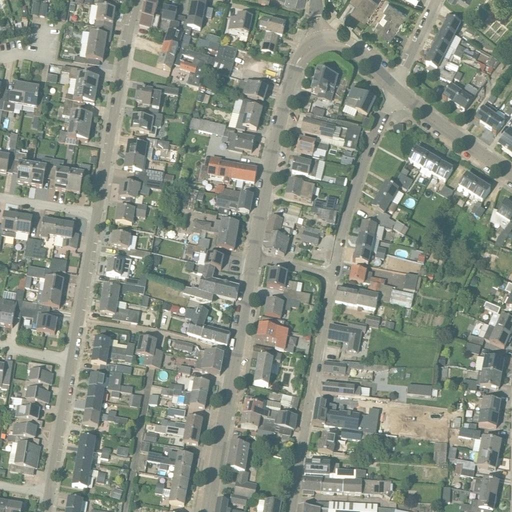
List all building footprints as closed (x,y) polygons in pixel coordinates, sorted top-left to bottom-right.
[(155,17),(158,3),(148,0),(146,0),(142,17),(139,26),(151,30),(157,31),(160,19),(155,17)] [(351,13),(364,22),(367,18),(369,16),(368,16),(377,3),(372,0),(349,0),(349,1),(356,6),(351,13)] [(189,38),(190,32),(191,29),(200,32),(203,19),(211,20),(213,11),(205,10),(206,3),(193,1),(190,16),(189,22),(185,22),(186,20),(176,18),(174,25),(171,24),(169,34),(189,38)] [(32,16),(39,17),(41,5),(34,4),(32,16)] [(383,12),(384,13),(373,29),(388,40),(388,41),(397,28),(394,26),(397,21),(400,23),(406,14),(405,15),(388,4),(383,12)] [(39,17),(46,18),(48,6),(41,5),(39,17)] [(112,31),(115,11),(99,8),(95,28),(112,31)] [(164,33),(169,34),(171,24),(174,25),(176,18),(177,12),(164,9),(162,22),(160,29),(164,29),(164,33)] [(247,40),(252,20),(238,16),(237,20),(231,19),(229,31),(230,31),(229,35),(247,40)] [(262,51),(264,51),(273,54),(276,43),(278,37),(282,38),(285,25),(262,19),(260,27),(267,29),(264,41),(262,51)] [(443,28),(456,34),(460,25),(448,19),(443,28)] [(112,31),(95,28),(94,35),(90,34),(88,47),(105,50),(106,43),(110,44),(112,31)] [(449,48),(456,34),(443,28),(439,38),(437,42),(449,48)] [(468,28),(465,33),(472,37),(475,32),(468,28)] [(168,36),(165,45),(178,49),(189,52),(190,48),(188,48),(191,39),(189,38),(169,34),(168,35),(168,36)] [(449,48),(437,42),(435,46),(434,46),(431,54),(443,60),(449,48)] [(218,53),(220,46),(211,43),(209,51),(218,53)] [(229,78),(233,65),(216,60),(189,52),(178,49),(165,45),(161,56),(174,61),(174,60),(205,70),(229,78)] [(237,51),(220,46),(218,53),(216,60),(233,65),(237,51)] [(103,63),(105,50),(88,47),(86,60),(75,58),(74,64),(88,66),(89,61),(103,63)] [(456,52),(463,55),(465,51),(458,47),(456,52)] [(472,54),(465,51),(463,55),(470,59),(472,54)] [(463,55),(456,52),(454,57),(460,60),(463,55)] [(443,60),(431,54),(425,65),(437,71),(443,60)] [(199,89),(205,70),(174,60),(174,61),(161,56),(157,68),(171,73),(173,66),(180,68),(179,71),(190,74),(186,85),(199,89)] [(490,59),(486,67),(492,70),(496,61),(490,59)] [(63,68),(62,74),(70,75),(69,80),(77,82),(76,89),(99,93),(96,93),(98,80),(87,78),(87,77),(77,76),(78,71),(63,68)] [(317,72),(311,93),(319,95),(317,99),(330,103),(337,78),(317,72)] [(462,76),(457,74),(454,80),(459,83),(462,76)] [(263,103),(267,90),(240,82),(236,94),(248,98),(263,103)] [(4,104),(3,112),(9,113),(14,114),(15,106),(23,107),(26,87),(25,87),(25,86),(24,86),(24,87),(13,85),(12,96),(11,96),(9,104),(4,104)] [(468,86),(464,91),(461,94),(453,106),(464,113),(478,93),(468,86)] [(26,87),(23,107),(37,110),(38,101),(37,101),(39,90),(26,87)] [(153,87),(152,93),(145,91),(143,90),(143,91),(138,90),(136,103),(143,104),(143,107),(150,108),(149,114),(149,115),(158,116),(159,112),(162,96),(178,98),(179,91),(153,87)] [(443,98),(453,106),(461,94),(450,87),(443,98)] [(66,96),(64,107),(82,110),(83,104),(94,106),(96,93),(99,94),(99,93),(76,89),(75,97),(66,96)] [(370,118),(373,111),(371,110),(375,100),(352,89),(348,99),(349,99),(345,107),(370,118)] [(492,106),(496,100),(492,97),(488,103),(492,106)] [(243,101),(239,116),(259,122),(262,111),(251,108),(252,104),(243,101)] [(497,112),(490,107),(486,105),(475,120),(486,128),(494,116),(497,112)] [(82,110),(64,107),(63,118),(71,119),(70,127),(90,130),(92,117),(81,115),(82,110)] [(161,128),(161,127),(163,117),(158,116),(149,115),(148,120),(133,118),(131,132),(152,135),(153,130),(158,130),(161,128)] [(246,129),(256,132),(259,122),(239,116),(236,130),(235,130),(244,133),(246,129)] [(361,130),(306,116),(305,122),(304,122),(301,134),(317,138),(316,143),(343,150),(355,153),(361,130)] [(494,116),(486,128),(497,135),(504,124),(494,116)] [(199,132),(201,122),(193,120),(191,120),(190,125),(189,130),(199,132)] [(227,128),(214,125),(201,122),(199,132),(224,138),(225,134),(230,135),(228,144),(230,145),(228,152),(242,155),(243,152),(252,154),(254,141),(234,137),(234,136),(235,130),(227,128)] [(77,141),(88,143),(90,130),(70,127),(68,135),(60,133),(58,144),(65,145),(66,140),(76,142),(77,141)] [(497,147),(511,158),(511,133),(509,131),(497,147)] [(9,150),(11,150),(15,151),(17,137),(11,136),(9,150)] [(328,148),(300,141),(297,153),(313,157),(314,150),(327,153),(328,148)] [(157,150),(168,152),(170,144),(158,142),(157,150)] [(127,157),(144,160),(146,146),(138,145),(138,146),(129,144),(127,157)] [(421,169),(428,157),(416,149),(408,161),(421,169)] [(14,165),(15,162),(16,155),(17,151),(15,151),(11,150),(9,158),(0,156),(0,173),(7,175),(9,164),(14,165)] [(29,189),(33,166),(25,165),(27,157),(16,155),(15,162),(20,163),(18,173),(19,173),(17,184),(29,187),(29,189)] [(127,157),(124,171),(133,172),(133,173),(142,174),(144,160),(127,157)] [(427,173),(433,176),(440,164),(428,157),(421,169),(419,173),(425,176),(427,173)] [(30,187),(43,189),(44,180),(50,181),(53,161),(43,159),(41,168),(33,166),(29,189),(30,189),(30,187)] [(208,180),(209,177),(224,180),(223,184),(230,185),(230,181),(236,182),(239,168),(220,164),(221,161),(211,160),(210,168),(203,167),(201,179),(208,180)] [(56,182),(54,191),(67,193),(66,195),(67,195),(71,173),(63,172),(64,163),(53,161),(50,181),(56,182)] [(293,168),(292,174),(315,180),(316,174),(315,173),(317,167),(295,161),(294,163),(293,163),(292,168),(293,168)] [(433,176),(440,180),(445,183),(452,171),(440,164),(433,176)] [(89,175),(91,168),(80,166),(78,174),(71,173),(67,195),(67,193),(80,195),(82,184),(83,184),(84,174),(89,175)] [(236,182),(254,185),(257,171),(239,168),(236,182)] [(147,181),(163,184),(164,176),(148,173),(147,181)] [(413,183),(401,175),(395,185),(407,192),(413,183)] [(474,181),(466,175),(458,187),(470,195),(478,184),(474,181)] [(162,192),(163,184),(147,181),(145,190),(162,192)] [(290,183),(286,198),(311,204),(315,189),(290,183)] [(391,204),(395,197),(398,191),(386,184),(381,192),(382,192),(379,197),(391,204)] [(478,184),(470,195),(482,203),(490,192),(482,186),(482,187),(478,184)] [(135,205),(142,207),(144,195),(139,195),(140,188),(122,185),(120,199),(126,200),(125,204),(135,206),(135,205)] [(215,196),(218,197),(223,198),(225,188),(217,186),(215,196)] [(439,195),(443,198),(448,190),(443,187),(439,195)] [(448,190),(443,198),(448,201),(453,193),(448,190)] [(240,202),(223,198),(218,197),(215,207),(249,214),(252,198),(242,196),(240,202)] [(401,234),(402,232),(405,227),(397,223),(395,225),(389,221),(391,218),(384,215),(387,210),(394,214),(398,208),(391,204),(379,197),(377,201),(376,201),(372,209),(377,212),(374,219),(393,230),(401,234)] [(319,211),(334,214),(337,200),(327,198),(326,205),(314,202),(313,210),(319,211)] [(511,206),(505,202),(498,212),(494,211),(490,223),(500,226),(504,220),(510,224),(511,220),(511,206)] [(118,209),(115,223),(123,224),(122,225),(132,227),(133,218),(139,219),(140,213),(146,214),(147,208),(142,207),(135,205),(135,206),(134,211),(118,209)] [(484,212),(480,209),(476,216),(475,216),(480,219),(484,212)] [(339,215),(334,214),(319,211),(317,220),(327,222),(327,225),(334,227),(336,221),(337,221),(339,215)] [(3,232),(2,236),(2,239),(14,241),(15,234),(18,218),(16,217),(16,216),(12,215),(12,217),(4,215),(1,232),(3,232)] [(284,257),(291,231),(294,231),(295,225),(297,226),(299,219),(284,215),(282,221),(271,218),(263,249),(265,253),(284,257)] [(30,237),(32,220),(18,218),(15,234),(30,237)] [(374,219),(369,226),(362,224),(359,237),(373,240),(381,242),(384,230),(391,232),(393,230),(374,219)] [(41,237),(55,239),(58,224),(43,222),(41,237)] [(219,236),(236,239),(239,226),(222,223),(222,224),(216,223),(214,232),(209,231),(210,226),(195,223),(193,234),(200,235),(201,232),(219,236)] [(58,224),(55,239),(64,240),(62,249),(76,251),(78,240),(72,239),(74,227),(58,224)] [(317,246),(319,238),(321,232),(306,227),(302,242),(317,246)] [(508,238),(509,237),(508,236),(503,233),(494,247),(500,250),(508,238)] [(111,247),(128,250),(131,251),(129,257),(150,261),(151,254),(135,252),(137,239),(113,235),(111,247)] [(217,249),(234,252),(236,239),(219,236),(217,249)] [(359,237),(356,250),(370,253),(373,240),(359,237)] [(198,248),(206,250),(208,251),(210,242),(199,239),(198,248)] [(31,259),(34,242),(27,240),(25,258),(31,259)] [(34,242),(31,259),(39,260),(42,243),(34,242)] [(205,256),(206,250),(198,248),(188,245),(186,255),(192,257),(193,253),(205,256)] [(368,266),(370,253),(356,250),(355,257),(354,257),(352,263),(355,263),(368,266)] [(221,271),(224,259),(207,255),(204,267),(215,270),(221,271)] [(67,264),(52,261),(50,272),(65,274),(67,264)] [(109,262),(106,277),(120,279),(123,265),(109,262)] [(187,263),(185,270),(193,272),(194,265),(187,263)] [(198,273),(204,274),(199,292),(214,296),(236,302),(238,289),(212,282),(215,270),(200,266),(198,273)] [(27,278),(32,279),(44,281),(45,271),(28,268),(27,278)] [(363,285),(369,286),(370,284),(371,279),(372,274),(366,273),(352,270),(349,282),(363,285)] [(287,275),(285,274),(270,272),(267,288),(284,292),(283,299),(294,302),(300,304),(308,306),(311,296),(292,292),(293,284),(286,282),(287,275)] [(403,291),(415,293),(418,278),(407,276),(403,291)] [(44,293),(62,296),(64,282),(46,279),(44,293)] [(139,289),(139,288),(140,282),(126,280),(124,286),(139,289)] [(384,287),(370,284),(369,286),(368,296),(378,299),(377,303),(385,304),(385,303),(401,306),(404,294),(391,291),(391,289),(384,287)] [(123,292),(139,295),(140,289),(139,288),(139,289),(124,286),(123,292)] [(102,301),(117,303),(119,290),(104,288),(102,301)] [(213,297),(214,296),(199,292),(192,290),(191,291),(183,289),(182,294),(212,303),(213,297)] [(337,290),(335,303),(357,308),(359,294),(337,290)] [(0,326),(12,329),(15,312),(16,309),(21,309),(22,303),(24,293),(17,291),(15,302),(2,300),(0,314),(0,326)] [(36,312),(37,306),(41,307),(59,310),(62,296),(44,293),(39,292),(37,303),(34,303),(33,305),(22,303),(21,309),(35,312),(36,312)] [(357,308),(375,312),(377,303),(378,299),(368,296),(359,294),(357,308)] [(299,310),(300,304),(294,302),(287,300),(286,308),(299,310)] [(139,314),(129,312),(126,312),(127,305),(117,303),(102,301),(100,314),(115,317),(115,316),(118,317),(118,322),(137,326),(139,314)] [(267,302),(266,308),(265,317),(280,320),(283,305),(267,302)] [(510,337),(511,332),(511,322),(498,316),(500,310),(486,304),(484,309),(494,314),(488,327),(495,330),(510,337)] [(55,336),(57,322),(34,318),(35,312),(21,309),(20,318),(35,321),(35,324),(38,325),(36,333),(55,336)] [(201,340),(205,329),(203,328),(209,314),(195,309),(187,335),(201,340)] [(378,328),(380,320),(367,317),(365,325),(378,328)] [(257,340),(271,343),(276,344),(275,352),(292,355),(293,347),(285,346),(288,333),(287,333),(288,324),(261,319),(257,340)] [(348,331),(330,327),(328,341),(349,345),(348,353),(357,355),(361,333),(365,334),(366,327),(349,324),(348,331)] [(226,347),(227,347),(230,336),(205,329),(201,340),(226,347)] [(482,334),(480,340),(485,341),(484,342),(489,343),(504,350),(510,337),(495,330),(492,338),(482,334)] [(482,349),(484,342),(485,341),(480,340),(469,337),(467,345),(481,349),(482,349)] [(132,358),(135,346),(128,345),(126,352),(109,349),(110,342),(96,339),(94,352),(126,357),(132,358)] [(143,367),(160,370),(163,354),(155,352),(157,343),(140,340),(136,357),(144,358),(143,367)] [(183,344),(175,342),(174,348),(181,350),(183,344)] [(181,350),(191,353),(193,347),(183,344),(181,350)] [(464,353),(479,357),(481,349),(467,345),(464,353)] [(125,363),(126,357),(94,352),(91,364),(106,367),(107,361),(118,362),(125,363)] [(202,373),(220,377),(223,357),(206,354),(200,352),(196,371),(202,373)] [(259,362),(255,385),(268,388),(272,364),(280,365),(282,357),(262,353),(261,361),(259,360),(259,362)] [(482,373),(501,377),(503,363),(485,359),(482,373)] [(323,374),(338,376),(344,377),(344,375),(349,376),(350,371),(363,372),(381,374),(381,373),(389,371),(389,368),(364,366),(363,367),(359,366),(359,365),(340,363),(340,366),(324,365),(323,374)] [(42,366),(29,364),(27,372),(31,373),(30,383),(39,385),(51,387),(53,376),(41,374),(42,366)] [(2,386),(9,387),(11,374),(4,373),(4,367),(0,366),(0,388),(1,389),(2,386)] [(131,377),(132,370),(117,367),(116,374),(131,377)] [(180,367),(178,374),(190,376),(191,370),(180,367)] [(440,367),(439,375),(449,376),(449,368),(440,367)] [(104,391),(112,393),(120,394),(128,396),(129,390),(113,388),(116,375),(106,373),(105,379),(91,376),(89,389),(104,391)] [(477,387),(498,391),(501,377),(482,373),(479,373),(477,383),(464,381),(462,390),(469,391),(468,392),(476,393),(477,387)] [(189,381),(187,394),(207,397),(209,385),(189,381)] [(37,392),(39,385),(30,383),(26,382),(24,390),(28,391),(26,401),(26,402),(35,403),(48,405),(49,394),(37,392)] [(361,389),(354,389),(321,386),(321,395),(364,399),(373,400),(374,393),(361,392),(361,389)] [(431,398),(432,389),(408,387),(407,396),(431,398)] [(87,401),(102,404),(104,391),(89,389),(87,401)] [(187,394),(181,393),(174,391),(174,392),(162,389),(161,396),(172,398),(173,397),(185,399),(183,406),(205,410),(207,397),(187,394)] [(130,407),(141,408),(142,397),(131,396),(130,407)] [(288,408),(289,409),(291,398),(283,396),(280,408),(285,409),(288,408)] [(150,397),(148,406),(157,407),(159,398),(150,397)] [(32,421),(37,422),(39,411),(34,410),(35,403),(26,402),(26,401),(22,401),(21,408),(18,408),(16,419),(19,419),(32,421)] [(85,413),(100,416),(102,404),(87,401),(85,413)] [(498,416),(500,404),(483,401),(480,413),(498,416)] [(316,403),(313,426),(325,428),(342,429),(342,431),(375,436),(378,421),(359,418),(359,417),(339,414),(339,416),(334,416),(336,407),(316,403)] [(275,426),(276,427),(279,428),(291,432),(294,432),(296,418),(269,413),(268,415),(261,414),(262,408),(245,404),(243,417),(275,422),(275,426)] [(184,419),(185,413),(169,410),(167,418),(174,419),(174,417),(184,419)] [(98,429),(99,422),(100,416),(85,413),(83,426),(98,429)] [(496,429),(498,416),(480,413),(478,426),(496,429)] [(128,421),(116,419),(108,417),(107,423),(115,424),(115,425),(127,427),(128,421)] [(243,417),(241,429),(275,435),(276,427),(275,426),(275,422),(243,417)] [(13,437),(29,440),(34,440),(36,429),(31,428),(32,421),(19,419),(18,426),(15,426),(13,437)] [(200,434),(203,422),(188,419),(186,426),(176,424),(168,423),(167,428),(185,432),(200,434)] [(198,447),(200,434),(185,432),(167,428),(167,429),(156,426),(155,433),(166,435),(184,439),(183,444),(198,447)] [(278,436),(280,437),(290,438),(291,432),(279,428),(278,436)] [(498,457),(500,444),(480,440),(481,434),(476,433),(468,431),(460,430),(458,438),(482,443),(480,454),(498,457)] [(319,445),(318,453),(332,456),(333,455),(339,456),(341,443),(344,443),(345,440),(360,442),(361,434),(342,431),(341,440),(322,437),(321,445),(319,445)] [(145,442),(156,444),(157,436),(147,434),(145,442)] [(1,440),(15,442),(15,445),(19,446),(17,456),(38,460),(40,449),(28,446),(29,440),(13,437),(2,435),(1,440)] [(81,438),(79,450),(93,453),(96,440),(81,438)] [(231,445),(229,458),(247,461),(248,454),(249,449),(254,451),(254,450),(249,448),(231,445)] [(93,453),(79,450),(77,463),(91,465),(93,453)] [(163,456),(158,455),(148,454),(147,463),(160,465),(168,467),(176,468),(191,471),(193,458),(178,455),(177,461),(162,459),(163,456)] [(495,471),(498,457),(480,454),(477,465),(455,461),(454,465),(457,466),(456,470),(474,474),(475,468),(495,471)] [(36,471),(38,460),(17,456),(15,467),(11,466),(10,474),(23,476),(24,469),(36,471)] [(244,474),(247,461),(229,458),(227,471),(238,473),(244,474)] [(89,478),(98,479),(105,481),(106,475),(90,472),(91,465),(77,463),(74,475),(89,478)] [(329,465),(306,464),(305,477),(305,480),(329,482),(348,483),(354,484),(354,482),(365,483),(364,474),(336,472),(337,466),(329,466),(329,465)] [(173,480),(188,483),(191,471),(176,468),(173,480)] [(461,476),(461,477),(473,479),(474,474),(456,470),(455,475),(461,476)] [(236,484),(234,496),(248,499),(254,500),(256,487),(256,486),(246,484),(248,475),(244,474),(238,473),(236,484)] [(87,490),(89,478),(74,475),(72,488),(87,490)] [(171,493),(186,495),(188,483),(173,480),(172,487),(171,493)] [(329,482),(305,480),(304,480),(302,496),(314,496),(314,494),(328,495),(329,482)] [(481,495),(495,498),(498,484),(484,481),(476,480),(475,485),(474,494),(481,495)] [(343,496),(347,496),(348,483),(329,482),(328,495),(342,495),(342,496),(343,496)] [(384,497),(390,501),(394,494),(392,494),(392,487),(391,487),(391,484),(365,483),(354,482),(354,484),(348,483),(347,496),(368,497),(368,498),(369,498),(369,497),(379,497),(382,499),(384,497)] [(441,489),(440,504),(450,504),(450,490),(441,489)] [(169,505),(184,508),(186,495),(171,493),(169,505)] [(490,511),(492,511),(495,498),(481,495),(480,503),(472,501),(471,507),(462,506),(460,511),(477,511),(478,510),(490,511)] [(248,500),(232,496),(230,505),(246,508),(248,500)] [(66,511),(81,511),(83,502),(68,499),(66,511)] [(216,511),(225,511),(227,504),(218,502),(216,511)] [(280,511),(281,505),(265,502),(263,511),(280,511)]
